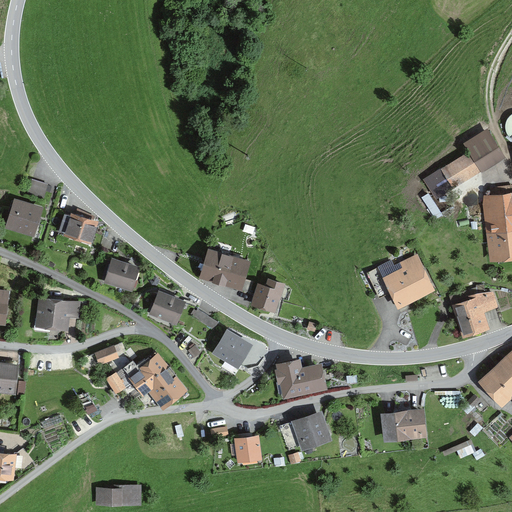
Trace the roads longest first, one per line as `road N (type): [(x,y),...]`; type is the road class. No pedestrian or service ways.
road 1 (tertiary): [(18,0),(13,70),(45,149),(112,220),(196,288),(283,336),(343,355),(418,357),(472,346)]
road 2 (residential): [(218,403),(260,413),(334,394),(447,383),(468,372),(472,346)]
road 3 (residential): [(218,403),(120,417),(0,499)]
road 4 (residential): [(0,251),(158,333)]
road 5 (residential): [(0,344),(62,349),(123,330),(158,333)]
road 6 (track): [(510,156),(487,93),(511,34)]
